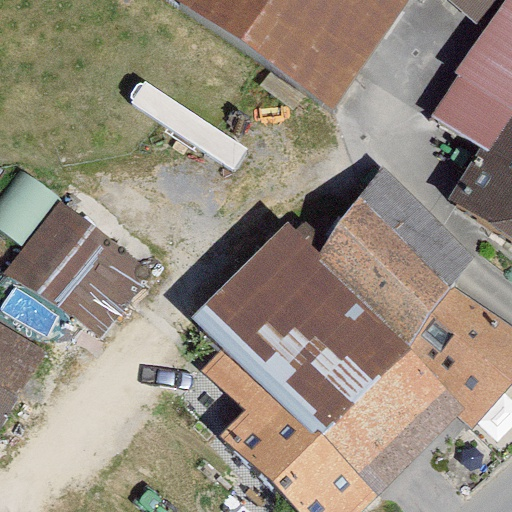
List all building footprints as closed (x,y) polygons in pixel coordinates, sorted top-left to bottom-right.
[(176,0),(332,109),(413,0),(176,0)] [(511,0),(447,0),(493,36),(511,12),(511,0)] [(511,12),(493,36),(433,115),(492,153),(455,211),(511,247),(511,12)] [(0,195),(0,225),(21,244),(63,198),(26,166),(0,195)] [(511,386),(511,324),(371,199),(322,260),(460,422),(471,430),(511,386)] [(55,211),(6,282),(104,349),(158,286),(55,211)] [(249,411),(224,435),(301,511),(363,511),(460,422),(322,260),(287,223),(195,315),(225,354),(206,371),(249,411)] [(0,439),(44,367),(0,339),(0,439)]
